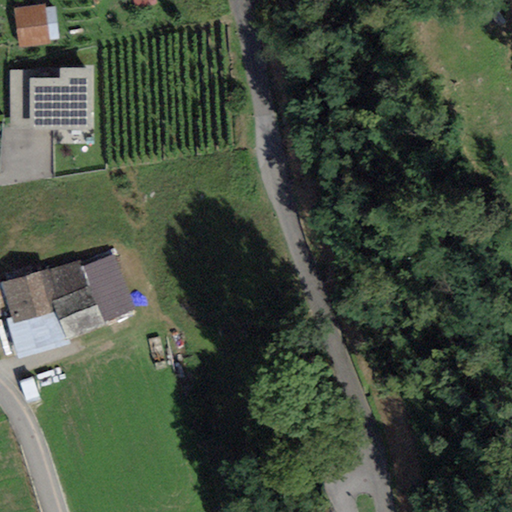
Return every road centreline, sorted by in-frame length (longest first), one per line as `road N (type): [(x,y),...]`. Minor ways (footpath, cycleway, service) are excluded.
road 1 (unclassified): [(244,0),(290,241),(373,460)]
road 2 (residential): [(53,511),(27,433),(0,388)]
